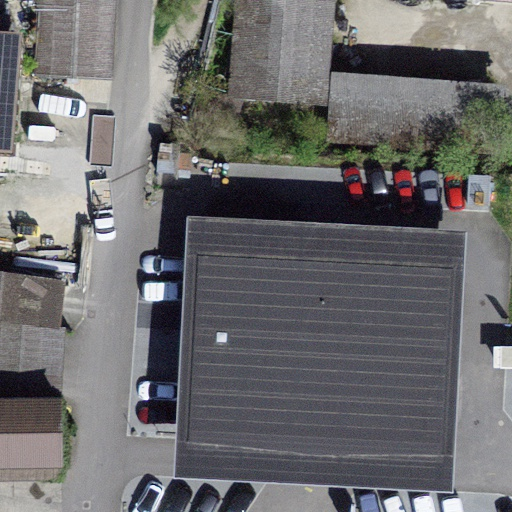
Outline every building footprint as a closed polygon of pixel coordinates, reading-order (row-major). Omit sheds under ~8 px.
[(112,0),(0,0),(0,140),(4,141),(9,69),(106,77),(112,0)] [(244,0),(235,95),(316,102),(325,0),(244,0)] [(449,272),(199,259),(190,437),(440,450),(449,272)] [(53,282),(0,274),(0,390),(58,398),(63,330),(49,326),(53,282)] [(0,463),(63,463),(60,401),(0,400),(0,463)]
